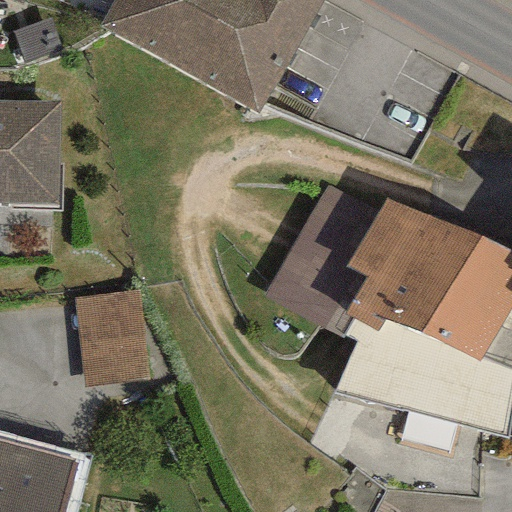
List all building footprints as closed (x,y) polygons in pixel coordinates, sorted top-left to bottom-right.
[(256,119),(322,0),(108,0),(93,27),(256,119)] [(0,205),(55,207),(57,101),(0,100),(0,205)] [(344,266),(374,213),(324,188),(261,295),(339,337),(342,333),(352,318),(344,312),(365,277),(344,266)] [(511,304),(511,254),(382,198),(374,213),(344,266),(365,277),(344,312),(352,318),(375,332),(384,320),(476,363),(498,327),(511,304)] [(137,292),(73,299),(83,388),(147,381),(137,292)] [(511,401),(511,334),(498,327),(476,363),(384,320),(375,332),(352,318),(342,333),(355,341),(330,392),(505,434),(511,401)] [(72,511),(87,456),(0,433),(0,511),(72,511)]
